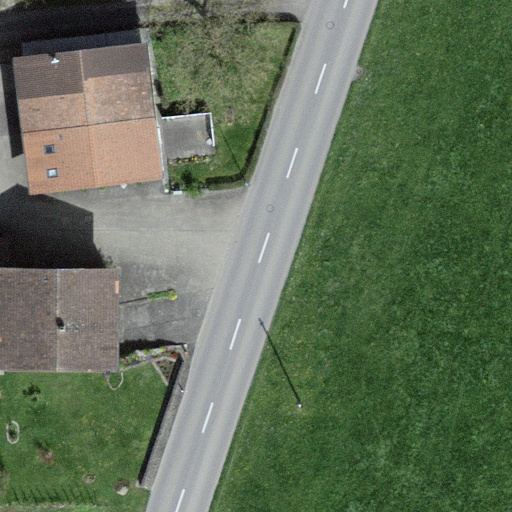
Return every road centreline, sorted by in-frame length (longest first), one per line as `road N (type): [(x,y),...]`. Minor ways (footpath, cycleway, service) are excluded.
road 1 (secondary): [(176,511),(345,0)]
road 2 (unknown): [(0,196),(95,202),(268,232)]
